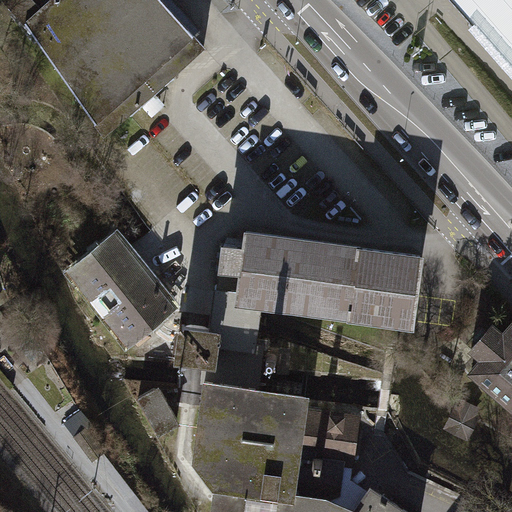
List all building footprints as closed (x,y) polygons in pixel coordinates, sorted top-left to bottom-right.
[(0,0),(0,10),(15,37),(78,120),(183,33),(154,0),(0,0)] [(511,0),(452,0),(511,66),(511,0)] [(203,59),(183,33),(78,120),(97,145),(203,59)] [(60,268),(128,342),(173,299),(114,230),(60,268)] [(237,309),(419,333),(428,260),(247,237),(237,309)] [(403,511),(357,474),(365,420),(312,413),(314,396),(253,388),(263,314),(216,307),(212,334),(182,330),(176,368),(208,372),(195,461),(216,494),(214,511),(403,511)] [(471,372),(511,406),(511,324),(504,334),(493,324),(471,349),(483,358),(471,372)] [(159,436),(181,426),(163,385),(141,395),(159,436)] [(458,406),(450,403),(448,409),(439,427),(467,440),(475,422),(478,416),(473,413),(477,406),(461,399),(458,406)]
